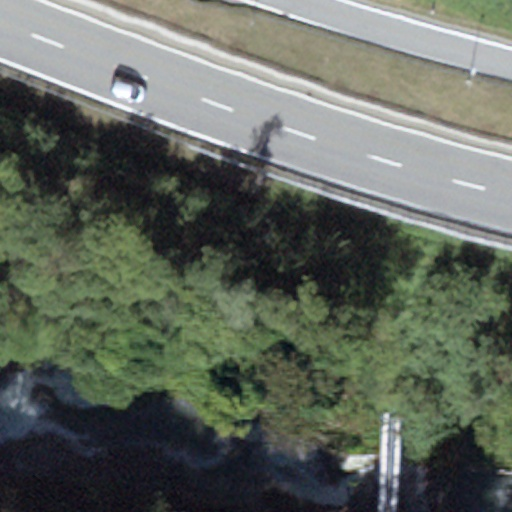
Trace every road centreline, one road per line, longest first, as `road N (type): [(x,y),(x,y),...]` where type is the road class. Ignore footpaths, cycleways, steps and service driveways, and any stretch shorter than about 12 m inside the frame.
road 1 (primary): [(0,23),(293,134),(511,197)]
road 2 (unclassified): [(511,67),(296,0)]
